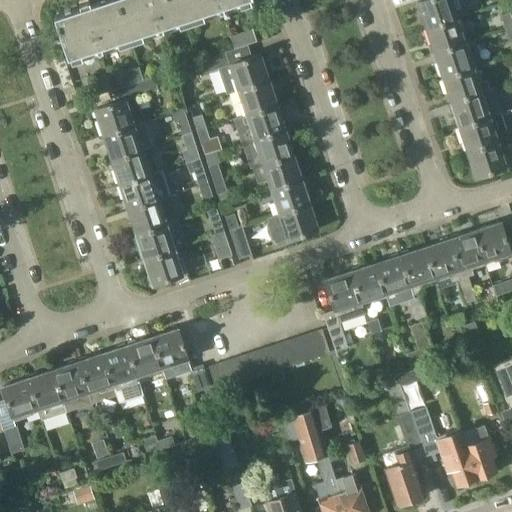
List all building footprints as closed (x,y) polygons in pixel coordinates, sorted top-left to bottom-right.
[(80,8),(54,17),(68,58),(70,57),(166,25),(241,0),(103,0),(91,4),(89,1),(79,4),(79,5),(80,8)] [(457,3),(456,0),(418,0),(427,28),(458,18),(453,4),(457,3)] [(511,16),(510,12),(501,15),(505,29),(511,26),(511,16)] [(466,43),(458,18),(427,28),(435,53),(466,43)] [(253,30),(231,37),(235,49),(257,42),(253,30)] [(466,43),(435,53),(443,77),(474,67),(466,43)] [(185,45),(173,48),(178,64),(190,60),(185,45)] [(260,53),(228,64),(224,52),(194,63),(198,75),(216,68),(225,95),(239,90),(269,81),(260,53)] [(139,67),(120,73),(124,86),(131,83),(143,80),(139,67)] [(474,67),(443,77),(452,102),(491,89),(488,79),(479,82),(474,67)] [(108,76),(92,81),(96,94),(112,89),(108,76)] [(108,91),(112,104),(96,110),(105,136),(148,122),(148,121),(145,122),(137,95),(158,88),(155,82),(153,76),(144,79),(143,80),(131,83),(124,86),(108,91)] [(163,79),(155,82),(158,88),(162,86),(164,82),(163,79)] [(278,105),(269,81),(239,90),(248,115),(278,105)] [(491,89),(452,102),(460,127),(490,117),(485,101),(494,98),(491,89)] [(198,132),(207,129),(199,103),(189,106),(193,117),(198,132)] [(248,115),(256,138),(245,142),(245,144),(286,130),(278,105),(248,115)] [(183,135),(192,132),(184,108),(175,111),(183,135)] [(502,113),(490,117),(460,127),(468,152),(498,142),(510,138),(502,113)] [(156,143),(148,122),(105,136),(113,161),(125,157),(143,151),(143,149),(154,146),(153,144),(156,143)] [(198,132),(202,145),(211,142),(207,129),(198,132)] [(286,130),(245,144),(254,168),(255,168),(294,155),(286,130)] [(503,154),(498,142),(468,152),(476,176),(510,164),(507,153),(503,154)] [(197,146),(188,149),(191,161),(200,159),(197,146)] [(146,161),(143,151),(125,157),(113,161),(121,184),(152,173),(148,160),(146,161)] [(294,155),(255,168),(260,182),(270,178),(274,188),(302,178),(294,155)] [(201,158),(200,159),(191,161),(199,186),(208,183),(209,183),(201,158)] [(219,164),(209,167),(213,181),(223,178),(219,164)] [(152,173),(121,184),(130,208),(170,195),(162,170),(152,173)] [(213,181),(217,194),(227,191),(223,178),(213,181)] [(310,203),(302,178),(274,188),(282,212),(310,203)] [(212,196),(208,183),(199,186),(203,199),(212,196)] [(170,195),(130,208),(138,233),(178,220),(178,219),(170,195)] [(310,203),(282,212),(287,226),(282,228),(287,240),(319,229),(310,203)] [(215,234),(224,231),(216,206),(207,209),(211,220),(215,234)] [(230,230),(239,227),(235,213),(226,216),(230,230)] [(178,220),(138,233),(147,258),(175,248),(186,244),(178,220)] [(474,230),(484,260),(498,256),(499,260),(511,256),(500,222),(474,230)] [(243,225),(239,227),(230,230),(238,252),(251,247),(243,225)] [(484,260),(474,230),(449,238),(462,278),(468,276),(473,274),(470,265),(484,260)] [(215,234),(215,235),(212,236),(219,259),(232,255),(232,253),(224,231),(215,234)] [(449,238),(425,246),(436,281),(449,276),(451,282),(457,280),(461,291),(472,288),(468,276),(462,278),(449,238)] [(425,246),(400,254),(412,294),(419,292),(424,291),(423,285),(436,281),(425,246)] [(175,248),(147,258),(156,283),(187,272),(183,260),(180,262),(175,248)] [(412,294),(400,254),(376,262),(385,293),(399,288),(402,298),(408,296),(412,294)] [(385,293),(376,262),(351,270),(361,301),(385,293)] [(361,301),(351,270),(325,279),(335,310),(323,314),(333,345),(339,343),(341,348),(347,346),(339,321),(365,313),(361,301)] [(472,288),(461,291),(465,303),(476,300),(472,288)] [(419,292),(412,294),(408,296),(412,308),(423,305),(419,292)] [(511,298),(503,303),(508,316),(511,314),(511,298)] [(427,316),(423,305),(412,308),(416,319),(427,316)] [(378,318),(368,321),(371,334),(382,331),(378,318)] [(177,329),(151,337),(160,368),(177,362),(178,366),(188,363),(177,329)] [(321,329),(310,332),(317,356),(329,352),(321,329)] [(310,332),(298,336),(306,360),(317,356),(310,332)] [(306,360),(298,336),(287,340),(295,363),(306,360)] [(151,337),(128,344),(138,375),(160,368),(151,337)] [(295,363),(287,340),(276,343),(283,367),(295,363)] [(283,367),(276,343),(264,347),(272,371),(283,367)] [(421,351),(423,359),(431,356),(433,355),(429,343),(427,343),(424,344),(421,351)] [(138,375),(128,344),(104,353),(120,402),(144,394),(138,375)] [(272,371),(264,347),(253,351),(260,374),(272,371)] [(253,351),(241,354),(249,378),(260,374),(253,351)] [(104,353),(78,361),(93,403),(117,395),(119,402),(120,402),(104,353)] [(241,354),(230,358),(238,382),(249,378),(241,354)] [(230,358),(219,362),(226,385),(238,382),(230,358)] [(511,358),(493,366),(509,409),(511,407),(511,358)] [(78,361),(53,369),(68,411),(93,403),(78,361)] [(226,385),(219,362),(207,365),(215,389),(226,385)] [(396,374),(398,379),(400,385),(439,374),(435,362),(396,374)] [(209,387),(200,364),(188,368),(196,391),(209,387)] [(53,369),(29,377),(39,407),(38,407),(42,419),(68,411),(53,369)] [(286,381),(282,370),(272,373),(275,384),(286,381)] [(39,407),(29,377),(3,385),(14,420),(28,415),(26,411),(38,407),(39,407)] [(400,385),(398,379),(387,383),(398,415),(397,415),(407,447),(408,449),(409,448),(421,444),(410,413),(410,412),(400,385)] [(218,391),(201,397),(206,414),(213,412),(215,421),(226,418),(218,391)] [(312,409),(319,430),(355,419),(347,395),(312,406),(312,409)] [(487,415),(496,412),(493,400),(483,404),(487,415)] [(425,407),(410,412),(410,413),(421,444),(425,456),(439,451),(446,471),(450,469),(456,485),(475,477),(458,430),(436,438),(425,407)] [(507,429),(511,426),(511,407),(509,409),(500,412),(507,429)] [(344,511),(336,479),(328,455),(319,430),(312,409),(291,416),(291,414),(280,418),(296,466),(308,462),(316,487),(322,511),(344,511)] [(197,443),(213,439),(206,415),(184,422),(188,435),(194,433),(197,443)] [(13,452),(25,448),(17,425),(6,429),(13,452)] [(458,430),(475,477),(494,470),(489,456),(495,454),(488,437),(483,425),(460,434),(459,429),(458,430)] [(162,449),(159,440),(157,434),(143,439),(148,454),(162,449)] [(226,469),(239,465),(228,434),(215,439),(226,469)] [(175,444),(172,435),(159,440),(162,449),(175,444)] [(354,463),(366,459),(360,440),(346,444),(351,459),(354,463)] [(386,468),(397,505),(423,497),(417,478),(419,478),(409,448),(408,449),(407,447),(395,451),(399,464),(386,468)] [(110,456),(113,466),(127,462),(124,451),(110,456)] [(113,466),(110,456),(96,460),(99,471),(113,466)] [(74,468),(60,473),(63,482),(77,477),(74,468)] [(336,479),(344,511),(367,511),(355,474),(336,479)] [(264,488),(261,489),(266,501),(269,511),(299,511),(297,503),(296,503),(293,494),(294,494),(290,482),(281,484),(279,482),(277,483),(273,481),(266,484),(264,488)] [(239,510),(252,506),(244,482),(231,486),(239,510)] [(73,490),(77,504),(95,499),(91,485),(73,490)] [(211,511),(211,510),(203,511),(190,511),(185,498),(178,501),(173,487),(164,490),(171,511),(211,511)]
